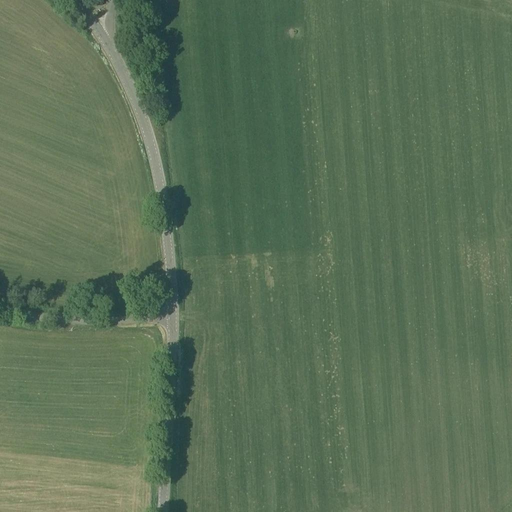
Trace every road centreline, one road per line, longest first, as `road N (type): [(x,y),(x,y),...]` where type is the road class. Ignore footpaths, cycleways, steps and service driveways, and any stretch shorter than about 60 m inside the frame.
road 1 (tertiary): [(171,318),(148,138),(104,39)]
road 2 (tertiary): [(167,511),(171,318)]
road 3 (unclassified): [(0,311),(171,318)]
